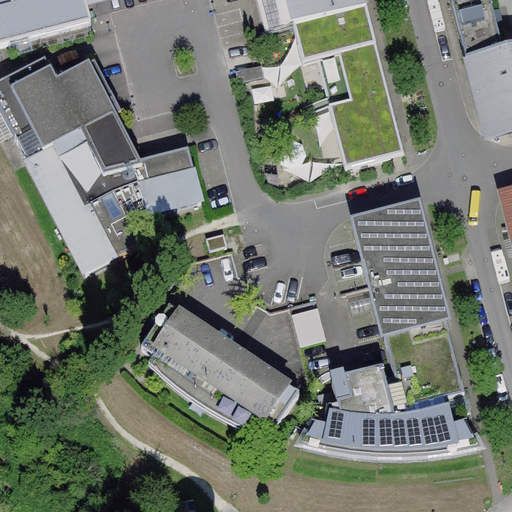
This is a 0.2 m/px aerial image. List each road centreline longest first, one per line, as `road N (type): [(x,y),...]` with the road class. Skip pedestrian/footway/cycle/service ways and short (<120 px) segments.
road 1 (residential): [(224,85),(206,3),(141,17),(160,99)]
road 2 (residential): [(467,173),(511,354)]
road 3 (residential): [(423,0),(467,173)]
road 4 (track): [(95,402),(129,442),(205,483),(227,511)]
road 5 (residential): [(467,173),(306,226)]
road 6 (residential): [(306,226),(315,267),(269,279),(255,221)]
road 7 (residential): [(255,221),(224,85)]
